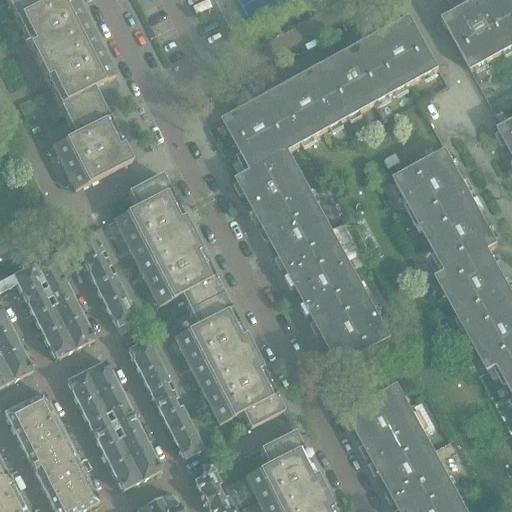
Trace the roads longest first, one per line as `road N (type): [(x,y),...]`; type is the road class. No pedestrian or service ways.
road 1 (residential): [(363,511),(160,114)]
road 2 (residential): [(160,114),(368,0)]
road 3 (residential): [(181,480),(112,348)]
road 4 (residential): [(116,511),(49,381)]
road 5 (residential): [(160,114),(104,0)]
